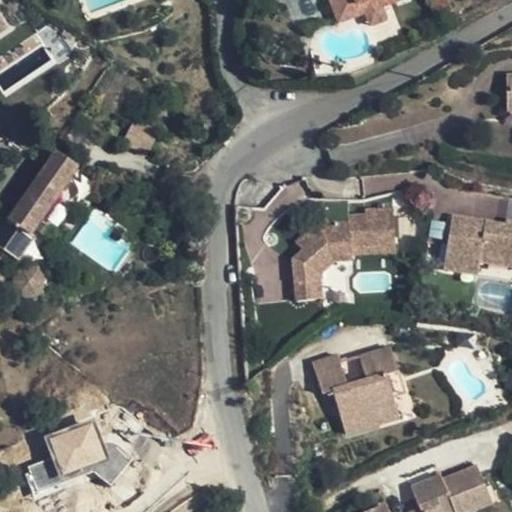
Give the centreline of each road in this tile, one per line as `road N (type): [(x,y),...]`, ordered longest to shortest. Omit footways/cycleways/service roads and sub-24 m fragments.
road 1 (residential): [(268,141),(229,171),(210,231),(223,396),(253,511)]
road 2 (residential): [(511,11),(268,141)]
road 3 (residential): [(268,141),(228,66),(223,0)]
